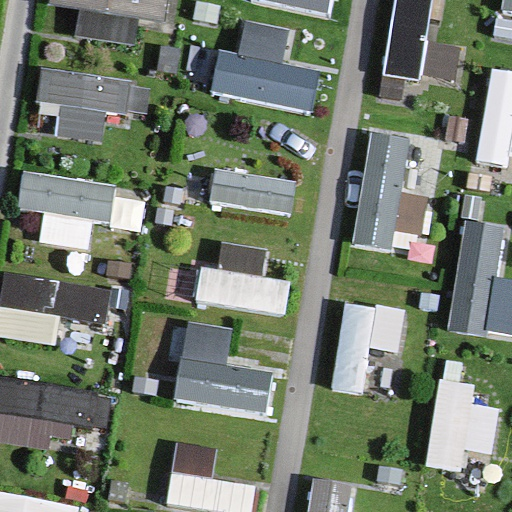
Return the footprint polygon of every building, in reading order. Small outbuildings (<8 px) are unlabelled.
[(82,0),(78,28),(165,40),(170,0),(82,0)] [(396,0),(394,68),(434,70),(436,0),(396,0)] [(290,54),(294,18),(247,14),(244,46),(220,43),(216,88),(323,98),(327,58),(290,54)] [(433,35),(431,70),(462,71),(464,37),(433,35)] [(38,122),(103,132),(108,100),(138,104),(143,73),(47,58),(38,122)] [(511,63),(492,61),(482,155),(511,157),(511,63)] [(406,187),(417,129),(377,121),(354,235),(396,243),(400,219),(429,225),(435,193),(406,187)] [(219,159),(214,194),(295,208),(301,172),(219,159)] [(50,203),(47,233),(94,238),(96,213),(145,218),(147,198),(120,195),(123,173),(28,164),(24,200),(50,203)] [(458,327),(511,328),(511,273),(508,274),(510,213),(462,211),(458,327)] [(205,263),(203,299),(292,303),(293,270),(268,269),(269,239),(228,237),(227,264),(205,263)] [(0,326),(62,338),(68,307),(114,315),(120,282),(12,261),(0,322),(0,326)] [(371,385),(372,342),(406,343),(407,298),(342,296),(339,383),(371,385)] [(281,367),(230,356),(237,323),(196,314),(180,390),(271,410),(281,367)] [(71,416),(110,420),(114,382),(0,370),(0,433),(69,441),(71,416)] [(438,384),(435,463),(499,465),(502,386),(438,384)] [(261,476),(218,470),(221,441),(180,436),(172,498),(257,509),(261,476)] [(355,511),(360,474),(315,469),(309,511),(355,511)] [(0,481),(0,511),(93,511),(95,502),(0,481)]
